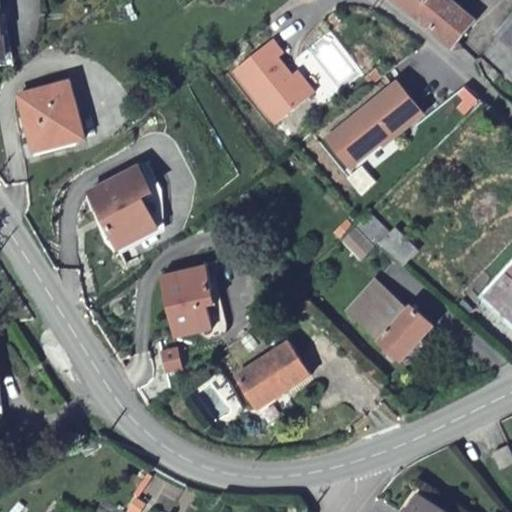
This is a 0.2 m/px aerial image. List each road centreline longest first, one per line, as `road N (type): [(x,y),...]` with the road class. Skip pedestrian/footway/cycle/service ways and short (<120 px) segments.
road 1 (secondary): [(348,464),(256,477),(174,455),(115,398),(0,219)]
road 2 (unclassified): [(511,115),(374,0)]
road 3 (secondary): [(511,392),(348,464)]
